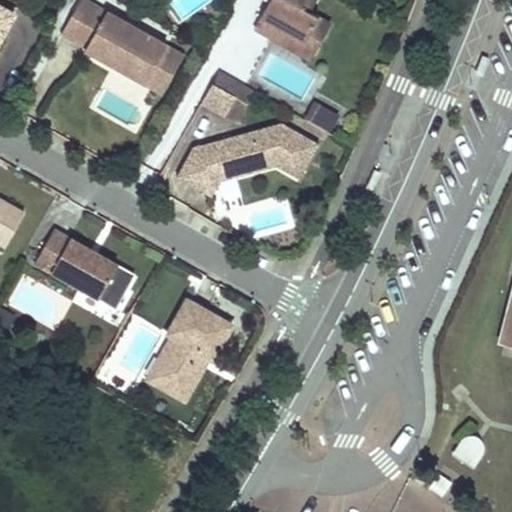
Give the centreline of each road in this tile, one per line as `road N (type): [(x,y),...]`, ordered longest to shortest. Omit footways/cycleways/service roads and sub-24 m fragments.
road 1 (residential): [(0,134),(336,321)]
road 2 (residential): [(480,0),(336,321)]
road 3 (residential): [(336,321),(229,511)]
